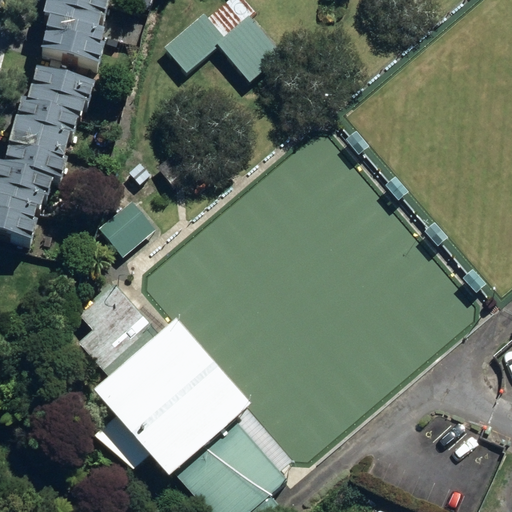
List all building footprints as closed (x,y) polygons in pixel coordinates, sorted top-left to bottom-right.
[(109,8),(80,0),(50,0),(45,25),(51,27),(97,39),(102,22),(105,23),(109,8)] [(225,48),(256,84),(288,57),(238,0),(236,0),(209,23),(205,19),(165,54),(187,80),(225,48)] [(104,41),(97,39),(51,27),(43,58),(99,73),(103,59),(99,57),(104,41)] [(40,76),(31,111),(80,123),(83,124),(86,109),(92,111),(97,91),(40,76)] [(75,141),(80,123),(31,111),(24,108),(15,141),(68,155),(72,140),(75,141)] [(68,155),(15,141),(6,174),(54,186),(63,188),(68,168),(65,167),(68,155)] [(164,174),(177,191),(192,178),(179,162),(164,174)] [(50,205),(54,186),(6,174),(0,172),(0,205),(38,216),(42,217),(46,204),(50,205)] [(105,230),(128,259),(161,232),(137,203),(105,230)] [(34,232),(38,216),(0,205),(0,240),(34,249),(37,233),(34,232)] [(289,511),(278,499),(295,484),(123,287),(88,317),(99,331),(84,345),(118,385),(105,396),(123,418),(102,437),(140,473),(158,458),(181,483),(187,478),(216,511),(289,511)]
